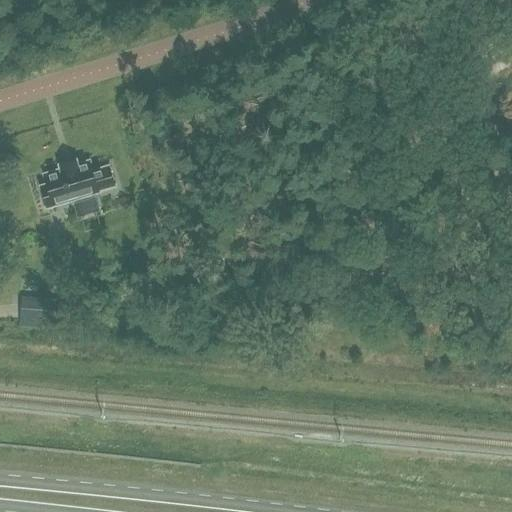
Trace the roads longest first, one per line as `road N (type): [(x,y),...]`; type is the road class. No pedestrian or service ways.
road 1 (residential): [(0,103),(310,0)]
road 2 (primary): [(308,511),(0,479)]
